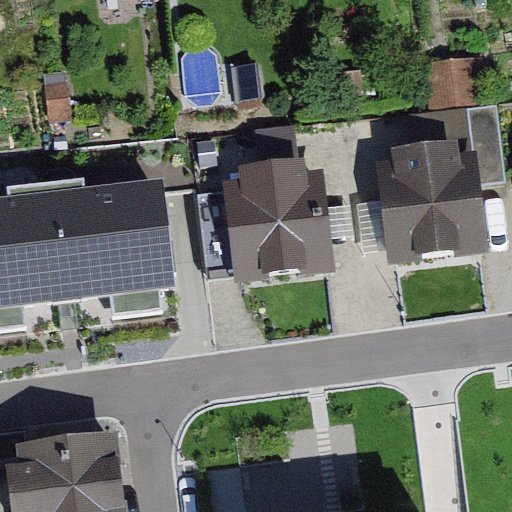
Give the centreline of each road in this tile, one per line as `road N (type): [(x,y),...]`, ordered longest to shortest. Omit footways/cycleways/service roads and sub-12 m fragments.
road 1 (residential): [(144,388),(511,337)]
road 2 (residential): [(0,407),(144,388)]
road 3 (residential): [(144,388),(161,511)]
